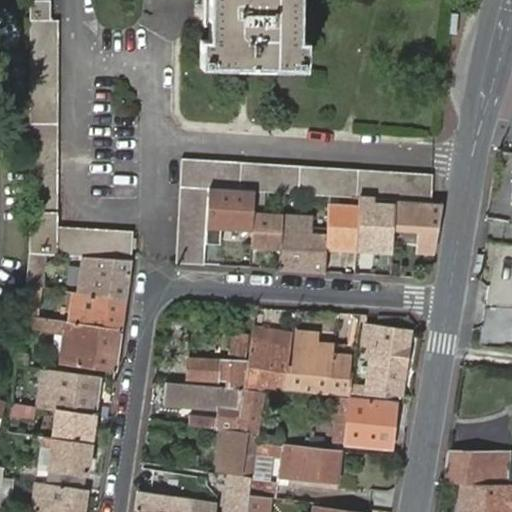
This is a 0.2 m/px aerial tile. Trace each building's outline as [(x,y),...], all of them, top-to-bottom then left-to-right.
[(298,42),(299,0),(209,0),(210,10),(209,39),(201,40),(200,69),(306,72),(306,42),(298,42)] [(50,3),(31,2),(29,255),(40,255),(86,258),(130,260),(132,231),(57,226),(58,21),(50,20),(50,3)] [(395,199),(432,201),(433,172),(182,159),(176,263),(204,264),(209,188),(230,189),(254,191),(347,196),(359,197),(368,197),(395,199)] [(253,215),(254,191),(230,189),(229,218),(253,219),(253,215)] [(356,250),(359,197),(347,196),(346,204),(327,203),(326,236),(325,249),(356,250)] [(368,206),(368,197),(359,197),(356,250),(362,250),(362,239),(387,239),(388,207),(368,206)] [(439,230),(444,202),(432,201),(395,199),(394,227),(439,230)] [(281,246),(283,217),(253,215),(253,219),(251,244),(281,246)] [(313,219),(283,217),(281,246),(279,269),(324,271),(325,249),(326,236),(312,236),(313,219)] [(211,221),(209,265),(239,266),(241,224),(229,224),(228,221),(211,221)] [(396,237),(394,262),(411,264),(412,240),(396,237)] [(387,251),(387,239),(362,239),(362,250),(387,251)] [(40,255),(29,255),(25,286),(37,287),(40,255)] [(125,300),(130,260),(86,258),(85,264),(81,293),(125,300)] [(81,293),(85,264),(71,262),(67,291),(72,292),(81,293)] [(67,291),(65,291),(63,300),(71,301),(72,292),(67,291)] [(71,301),(68,322),(121,329),(125,300),(81,293),(72,292),(71,301)] [(511,345),(511,309),(487,307),(484,343),(511,345)] [(261,308),(256,308),(252,337),(258,337),(261,308)] [(68,322),(22,315),(20,328),(52,332),(64,334),(61,353),(60,363),(115,372),(121,329),(68,322)] [(384,396),(402,398),(404,383),(411,332),(363,326),(360,348),(372,350),(367,387),(351,386),(350,394),(384,398),(384,396)] [(61,353),(64,334),(52,332),(49,352),(61,353)] [(230,352),(243,353),(246,335),(233,333),(230,352)] [(258,337),(252,337),(248,363),(244,389),(264,390),(265,384),(285,387),(292,340),(258,337)] [(294,342),(288,393),(339,396),(349,397),(350,394),(351,386),(352,376),(344,374),(345,356),(312,352),(314,343),(294,342)] [(244,389),(248,363),(187,358),(185,377),(230,381),(229,388),(244,389)] [(99,379),(39,369),(34,407),(56,410),(94,416),(99,379)] [(264,390),(244,389),(229,388),(166,383),(166,404),(209,407),(219,407),(217,423),(189,420),(189,425),(226,431),(258,436),(264,390)] [(411,399),(413,385),(404,383),(402,398),(411,399)] [(346,440),(390,447),(396,404),(339,396),(333,439),(346,440)] [(33,418),(34,407),(15,404),(13,415),(33,418)] [(90,443),(94,416),(56,410),(52,438),(90,443)] [(252,475),(258,436),(226,431),(220,472),(252,477),(252,475)] [(43,437),(6,432),(4,440),(42,445),(43,437)] [(267,437),(258,436),(252,475),(275,478),(276,469),(263,467),(267,437)] [(90,443),(52,438),(43,437),(42,445),(51,447),(49,467),(46,483),(84,489),(86,474),(90,443)] [(335,479),(340,448),(267,437),(263,467),(276,469),(335,479)] [(448,451),(442,482),(458,482),(511,482),(511,481),(511,466),(510,467),(510,451),(448,451)] [(270,495),(272,495),(275,478),(252,475),(252,477),(251,479),(249,492),(270,495)] [(0,508),(8,509),(13,479),(0,476),(0,508)] [(246,511),(249,492),(251,479),(230,476),(224,511),(246,511)] [(511,511),(511,481),(511,482),(458,482),(458,511),(511,511)] [(85,511),(88,489),(84,489),(46,483),(34,482),(29,511),(85,511)] [(267,511),(270,495),(249,492),(246,511),(267,511)] [(217,511),(219,506),(139,493),(136,511),(139,511),(217,511)]
